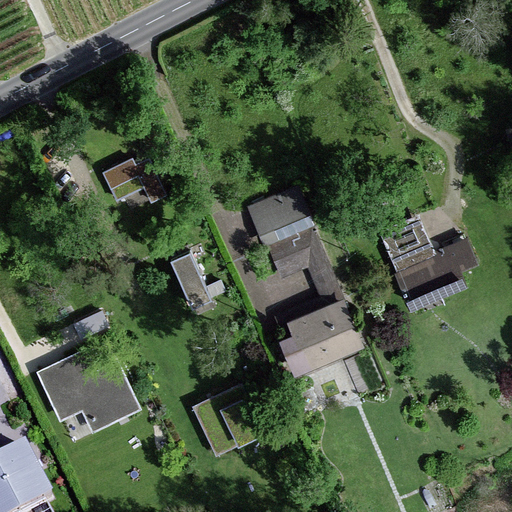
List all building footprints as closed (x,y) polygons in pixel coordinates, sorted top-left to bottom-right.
[(151,156),(136,164),(133,158),(96,173),(110,207),(144,193),(151,206),(172,195),(151,156)] [(294,186),(244,207),(262,248),(311,228),(294,186)] [(456,244),(436,254),(419,213),(376,231),(394,273),(397,272),(415,311),(475,284),(456,244)] [(318,301),(339,291),(309,234),(267,256),(279,279),(301,267),(318,301)] [(171,258),(194,309),(222,296),(199,245),(171,258)] [(298,374),(370,343),(349,293),(289,319),(295,334),(282,339),(298,374)] [(58,423),(82,412),(92,434),(141,411),(116,358),(95,367),(86,347),(35,370),(58,423)] [(250,395),(246,396),(240,384),(192,408),(217,458),(241,446),(242,448),(269,436),(250,395)] [(21,511),(59,511),(51,497),(21,511)]
